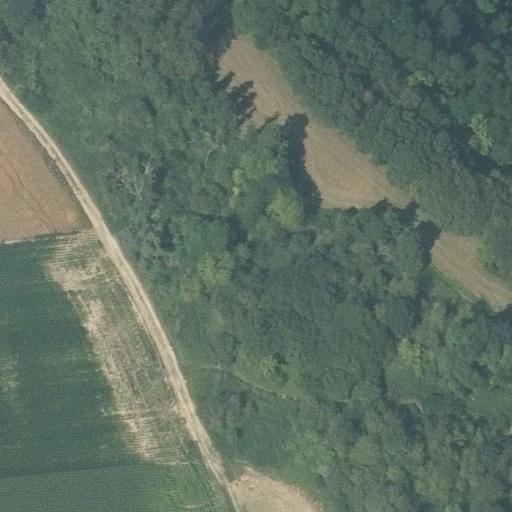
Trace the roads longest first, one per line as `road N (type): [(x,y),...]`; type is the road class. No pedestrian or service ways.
road 1 (track): [(511,342),(490,312),(328,173),(237,82)]
road 2 (track): [(169,380),(77,203),(0,95)]
road 3 (track): [(323,0),(511,212)]
road 4 (track): [(218,511),(169,380)]
